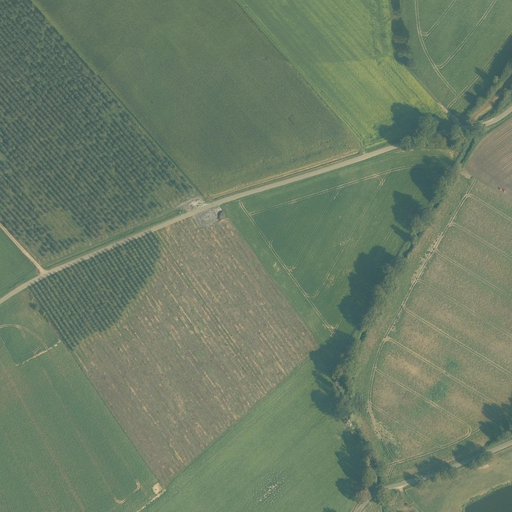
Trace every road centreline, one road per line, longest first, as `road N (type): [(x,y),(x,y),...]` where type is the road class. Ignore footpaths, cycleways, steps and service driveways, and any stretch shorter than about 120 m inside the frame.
road 1 (unclassified): [(0,301),(43,273),(218,202),(492,122),(511,108)]
road 2 (unclassified): [(358,511),(380,491),(511,442)]
road 3 (track): [(461,128),(401,59),(389,0)]
